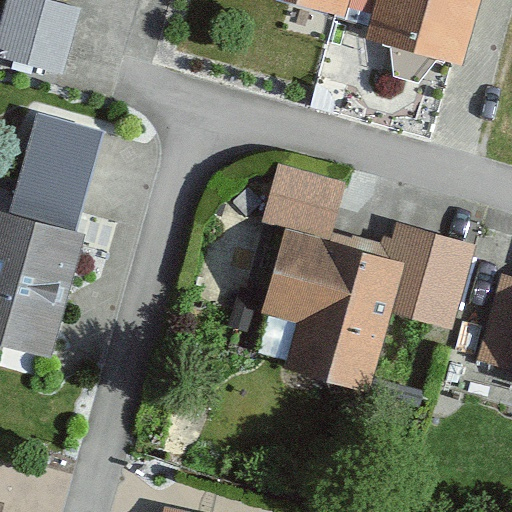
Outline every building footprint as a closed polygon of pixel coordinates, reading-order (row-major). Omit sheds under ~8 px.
[(5,0),(0,20),(0,59),(61,76),(79,13),(34,0),(5,0)] [(364,40),(461,67),(479,0),(277,0),(345,18),(347,9),(371,16),(364,40)] [(0,211),(0,343),(45,357),(80,233),(72,231),(100,134),(35,116),(7,213),(0,211)] [(390,314),(445,331),(472,247),(398,224),(386,261),(328,243),(344,192),(275,171),(258,226),(281,234),(255,316),(292,327),(280,368),(365,395),(390,314)] [(511,375),(509,384),(511,385),(511,282),(501,279),(474,363),(511,374),(511,375)]
